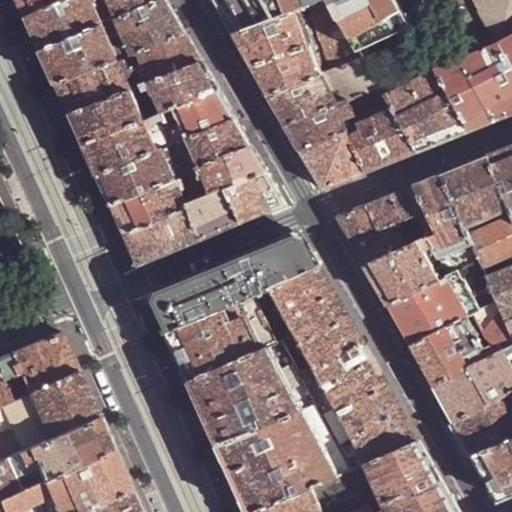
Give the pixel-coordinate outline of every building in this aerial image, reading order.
[(23,0),(31,17),(68,0),(23,0)] [(95,0),(68,0),(31,17),(41,39),(46,50),(106,24),(97,3),(95,0)] [(111,0),(104,0),(97,3),(106,24),(112,22),(120,18),(111,0)] [(111,0),(120,18),(161,0),(111,0)] [(170,0),(161,0),(120,18),(135,54),(141,52),(190,33),(179,14),(170,0)] [(216,0),(221,7),(236,34),(302,6),(317,0),(332,0),(363,46),(376,41),(390,35),(399,31),(415,25),(401,0),(216,0)] [(332,0),(317,0),(302,6),(327,72),(366,56),(363,46),(332,0)] [(511,0),(477,0),(501,44),(511,38),(511,0)] [(302,6),(236,34),(255,67),(264,82),(272,95),(326,72),(327,72),(302,6)] [(120,18),(112,22),(129,57),(135,54),(120,18)] [(112,22),(106,24),(122,59),(129,57),(112,22)] [(106,24),(46,50),(55,72),(61,84),(122,59),(106,24)] [(415,25),(399,31),(404,39),(419,33),(415,25)] [(485,28),(468,38),(473,48),(490,38),(485,28)] [(197,46),(190,33),(141,52),(144,60),(146,66),(148,70),(153,82),(155,82),(159,80),(207,61),(197,46)] [(390,35),(376,41),(381,49),(395,43),(390,35)] [(511,38),(501,44),(511,62),(511,38)] [(376,41),(363,46),(366,56),(384,86),(397,79),(381,49),(376,41)] [(476,54),(439,69),(473,130),(511,114),(511,62),(501,44),(476,54)] [(327,72),(326,72),(341,103),(350,99),(384,86),(366,56),(327,72)] [(122,59),(61,84),(69,103),(74,114),(135,89),(122,59)] [(207,61),(159,80),(168,111),(174,109),(222,89),(213,72),(207,61)] [(402,88),(389,96),(392,100),(396,108),(421,151),(461,135),(473,130),(439,69),(402,88)] [(153,82),(148,70),(142,72),(147,84),(150,83),(153,82)] [(326,72),(272,95),(281,112),(288,124),(341,103),(326,72)] [(147,84),(135,89),(149,119),(159,115),(152,91),(150,83),(147,84)] [(135,89),(74,114),(82,133),(87,144),(149,119),(135,89)] [(222,89),(174,109),(189,139),(239,118),(229,100),(222,89)] [(389,96),(383,99),(386,104),(392,100),(389,96)] [(341,103),(288,124),(297,139),(303,150),(350,131),(346,120),(357,116),(357,114),(350,99),(341,103)] [(396,108),(366,121),(360,125),(362,131),(352,135),(370,172),(421,151),(396,108)] [(159,115),(149,119),(162,149),(166,148),(176,143),(164,113),(159,115)] [(239,118),(189,139),(202,168),(205,167),(255,146),(245,129),(239,118)] [(149,119),(87,144),(96,164),(101,174),(162,149),(149,119)] [(360,125),(350,131),(352,135),(362,131),(360,125)] [(350,131),(303,150),(315,172),(325,190),(370,172),(352,135),(350,131)] [(176,143),(166,148),(178,178),(182,177),(185,175),(199,170),(202,168),(189,139),(176,143)] [(255,146),(205,167),(215,194),(230,188),(269,171),(260,156),(255,146)] [(162,149),(101,174),(109,194),(114,205),(178,178),(166,148),(162,149)] [(511,148),(491,157),(511,206),(511,208),(511,148)] [(469,166),(446,175),(467,225),(472,223),(505,209),(511,206),(491,157),(469,166)] [(199,170),(185,175),(195,202),(208,196),(199,170)] [(269,171),(230,188),(245,222),(260,216),(289,205),(269,171)] [(434,179),(419,186),(429,209),(439,232),(428,237),(453,275),(461,271),(482,261),(471,235),(467,225),(446,175),(434,179)] [(123,224),(128,234),(188,205),(190,205),(181,184),(185,183),(182,177),(178,178),(114,205),(123,224)] [(382,201),(371,205),(382,231),(399,223),(403,222),(406,220),(429,209),(419,186),(382,201)] [(190,205),(188,205),(204,239),(215,235),(245,222),(230,188),(215,194),(208,196),(195,202),(190,205)] [(188,205),(128,234),(141,265),(168,254),(204,239),(188,205)] [(371,205),(342,217),(358,244),(370,265),(410,246),(399,223),(382,231),(371,205)] [(429,209),(406,220),(416,243),(428,237),(439,232),(429,209)] [(476,233),(471,235),(482,261),(485,267),(490,265),(511,256),(511,217),(510,219),(476,233)] [(472,223),(467,225),(471,235),(476,233),(472,223)] [(158,302),(170,329),(228,305),(236,302),(256,294),(272,287),(323,265),(308,240),(294,235),(230,262),(163,289),(158,302)] [(410,246),(370,265),(383,287),(393,305),(453,275),(428,237),(416,243),(413,245),(410,246)] [(482,261),(461,271),(482,309),(498,301),(489,277),(488,274),(485,267),(482,261)] [(323,265),(272,287),(298,333),(315,364),(369,462),(370,461),(370,460),(420,438),(399,402),(352,317),(323,265)] [(511,268),(489,277),(498,301),(508,320),(511,318),(511,268)] [(453,275),(393,305),(406,328),(416,345),(465,318),(475,313),(482,309),(461,271),(453,275)] [(256,294),(236,302),(259,351),(270,346),(279,343),(256,294)] [(482,309),(475,313),(488,336),(493,346),(498,354),(507,349),(511,346),(511,331),(508,320),(498,301),(482,309)] [(228,305),(170,329),(183,359),(192,379),(259,351),(242,313),(234,317),(228,305)] [(465,318),(416,345),(427,365),(438,385),(488,359),(484,351),(478,341),(465,318)] [(27,346),(0,356),(0,368),(4,379),(20,372),(28,390),(78,368),(62,331),(27,346)] [(488,336),(478,341),(484,351),(493,346),(488,336)] [(259,351),(192,379),(208,416),(220,443),(304,408),(284,371),(277,358),(270,346),(259,351)] [(493,346),(484,351),(488,359),(498,354),(493,346)] [(488,359),(438,385),(456,417),(458,421),(510,394),(511,393),(511,359),(507,349),(498,354),(488,359)] [(290,351),(277,358),(284,371),(297,363),(290,351)] [(315,364),(301,370),(318,403),(320,402),(355,468),(369,462),(315,364)] [(0,402),(12,397),(4,379),(0,368),(0,402)] [(78,368),(28,390),(49,436),(98,414),(78,368)] [(0,402),(0,457),(28,445),(49,436),(28,390),(12,397),(0,402)] [(511,398),(510,394),(458,421),(469,441),(477,455),(511,439),(511,398)] [(318,403),(304,408),(340,474),(355,468),(320,402),(318,403)] [(304,408),(220,443),(238,483),(251,511),(253,511),(316,485),(340,474),(304,408)] [(49,436),(28,445),(43,478),(113,447),(98,414),(49,436)] [(420,438),(370,460),(370,461),(389,507),(391,511),(461,511),(450,493),(428,454),(420,438)] [(511,439),(477,455),(491,481),(501,500),(511,495),(511,439)] [(28,445),(0,457),(0,497),(43,478),(28,445)] [(113,447),(43,478),(48,489),(58,511),(74,511),(131,487),(113,447)] [(340,474),(316,485),(326,511),(377,511),(389,507),(370,461),(369,462),(355,468),(340,474)] [(43,478),(0,497),(0,501),(4,511),(58,511),(48,489),(43,478)] [(326,511),(316,485),(253,511),(391,511),(389,507),(377,511),(326,511)] [(131,487),(74,511),(142,511),(140,507),(131,487)]
